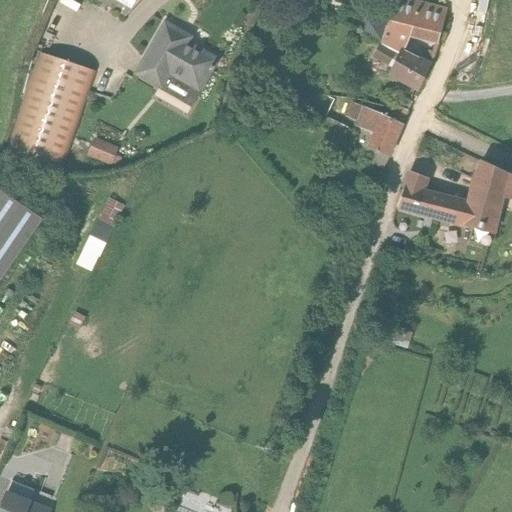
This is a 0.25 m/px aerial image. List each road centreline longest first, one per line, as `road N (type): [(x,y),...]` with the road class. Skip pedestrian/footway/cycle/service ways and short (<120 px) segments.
road 1 (unclassified): [(418,118),(279,511)]
road 2 (unclassified): [(456,0),(458,28),(418,118)]
